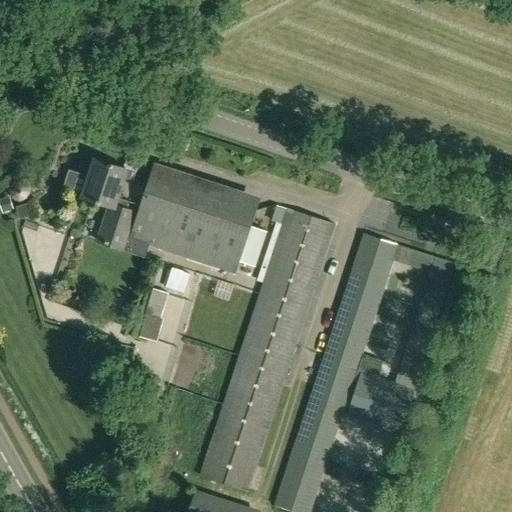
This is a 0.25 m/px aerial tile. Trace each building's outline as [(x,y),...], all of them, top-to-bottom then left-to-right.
[(48,31),(65,27),(60,10),(43,15),(48,31)] [(131,238),(147,187),(124,180),(127,169),(95,159),(83,197),(90,199),(110,206),(98,240),(144,255),(148,244),(131,238)] [(240,256),(254,210),(151,177),(147,187),(131,238),(148,244),(233,273),(240,256)] [(334,224),(289,209),(201,475),(246,490),(334,224)] [(413,239),(409,249),(365,234),(276,505),(297,511),(308,511),(341,413),(399,432),(454,263),(421,253),(425,242),(413,239)] [(189,273),(172,268),(166,287),(184,292),(189,273)] [(168,293),(153,288),(146,314),(139,337),(157,342),(164,319),(161,318),(168,293)] [(243,511),(194,496),(188,511),(243,511)]
